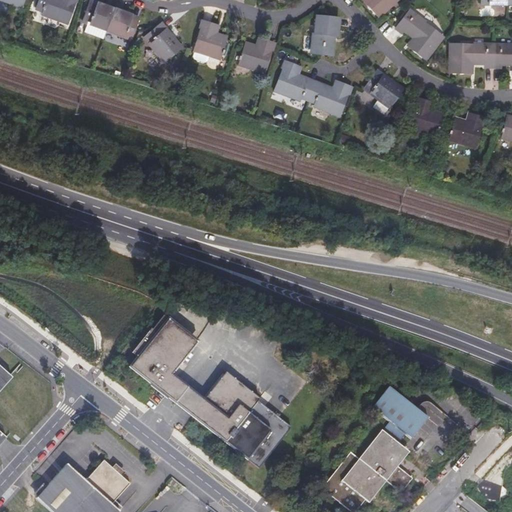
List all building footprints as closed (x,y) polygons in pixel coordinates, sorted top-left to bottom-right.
[(35,0),(34,5),(40,7),(39,10),(65,19),(71,0),(35,0)] [(128,34),(135,15),(110,6),(94,0),(84,0),(79,16),(84,18),(103,25),(128,34)] [(361,0),(373,11),(385,0),(361,0)] [(402,5),(389,21),(397,27),(401,23),(410,31),(403,41),(419,54),(437,31),(402,5)] [(309,29),(307,49),(327,50),(329,31),(332,32),(333,13),(312,11),(311,29),(309,29)] [(197,15),(188,45),(192,46),(206,50),(214,52),(220,31),(213,29),(212,32),(208,31),(211,19),(197,15)] [(103,25),(84,18),(82,22),(88,24),(87,26),(88,29),(100,33),(103,25)] [(141,32),(161,57),(177,44),(157,19),(141,32)] [(239,39),(232,60),(259,68),(267,38),(253,34),(250,45),(246,44),(247,41),(239,39)] [(511,39),(444,38),(443,66),(466,66),(466,54),(479,54),(479,59),(496,60),(496,54),(508,54),(508,68),(511,67),(511,39)] [(206,50),(192,46),(190,52),(191,54),(202,57),(204,56),(206,50)] [(270,85),(295,95),(297,92),(310,97),(310,100),(335,110),(346,82),(332,77),(328,87),(323,85),(324,82),(297,72),(295,74),(291,73),(295,62),(281,57),(270,85)] [(359,83),(385,101),(397,84),(371,66),(359,83)] [(413,93),(404,123),(429,130),(435,110),(428,108),(427,110),(424,109),(426,97),(413,93)] [(450,113),(444,133),(470,141),(478,111),(464,107),(460,119),(456,118),(457,115),(450,113)] [(500,111),(496,131),(511,134),(511,115),(508,115),(508,112),(500,111)] [(148,330),(121,364),(142,380),(146,375),(160,386),(169,375),(192,346),(173,331),(174,329),(159,317),(149,331),(148,330)] [(0,368),(0,377),(1,377),(8,383),(0,392),(0,395),(14,381),(0,368)] [(201,400),(193,412),(219,433),(215,437),(225,445),(257,403),(255,401),(256,399),(222,374),(201,400)] [(155,390),(175,406),(188,390),(169,375),(160,386),(146,375),(142,380),(155,390)] [(0,448),(7,441),(0,434),(0,392),(8,383),(1,377),(0,377),(0,448)] [(371,408),(388,420),(384,426),(401,437),(404,434),(411,439),(428,414),(386,386),(371,408)] [(188,390),(175,406),(191,419),(215,437),(219,433),(193,412),(201,400),(188,390)] [(257,403),(225,445),(256,469),(289,428),(257,403)] [(401,491),(412,477),(397,466),(409,450),(379,429),(358,458),(348,451),(321,489),(354,511),(363,499),(369,503),(385,480),(401,491)] [(120,511),(114,506),(132,486),(105,461),(86,482),(68,465),(37,500),(50,511),(120,511)]
